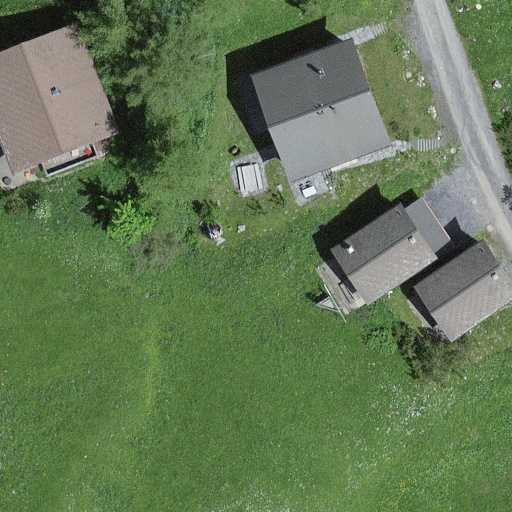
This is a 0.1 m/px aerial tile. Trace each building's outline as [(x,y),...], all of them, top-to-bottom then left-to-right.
[(99,19),(0,57),(0,75),(36,169),(141,130),(99,19)] [(278,69),(296,119),(399,83),(381,32),(278,69)] [(399,83),(296,119),(315,175),(419,139),(399,83)] [(428,196),(354,244),(391,299),(465,251),(428,196)] [(511,238),(510,236),(438,281),(471,333),(511,307),(511,238)]
